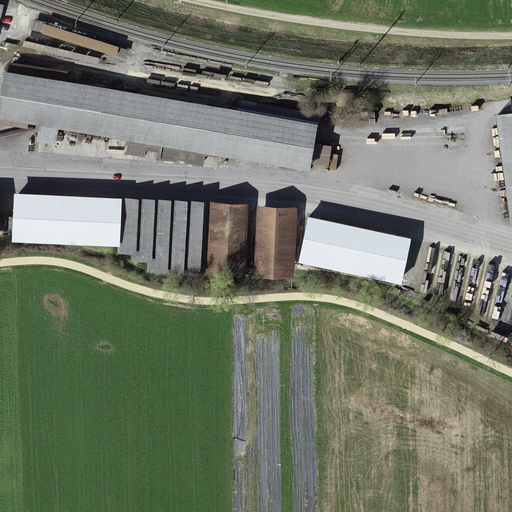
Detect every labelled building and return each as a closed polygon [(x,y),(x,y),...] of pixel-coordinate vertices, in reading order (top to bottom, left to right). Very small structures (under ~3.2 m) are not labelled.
[(65,73),(8,64),(5,84),(0,111),(0,114),(308,166),(313,135),(317,115),(238,102),(236,112),(63,83),(65,73)] [(511,113),(497,115),(511,224),(511,223),(511,113)] [(122,199),(14,195),(12,242),(120,247),(122,199)] [(156,196),(144,196),(141,259),(153,260),(156,196)] [(172,199),(159,199),(156,264),(168,265),(172,199)] [(206,200),(193,199),(190,267),(204,267),(206,200)] [(189,200),(176,200),(173,267),(185,267),(189,200)] [(244,201),(211,201),(209,266),(242,267),(244,201)] [(297,206),(261,204),(257,270),(293,273),(297,206)] [(298,262),(401,284),(411,238),(308,217),(298,262)]
